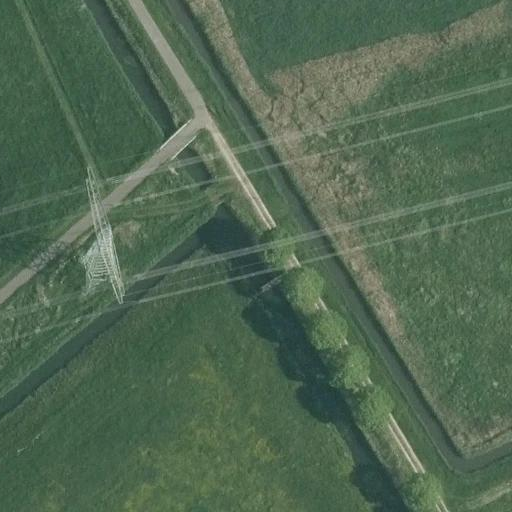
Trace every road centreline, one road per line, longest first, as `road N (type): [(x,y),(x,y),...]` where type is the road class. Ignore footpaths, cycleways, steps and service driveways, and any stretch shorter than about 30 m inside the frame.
road 1 (track): [(438,511),(201,116)]
road 2 (track): [(244,186),(173,211),(95,215)]
